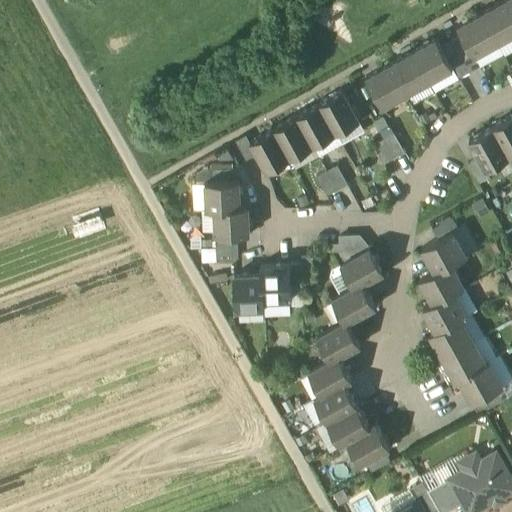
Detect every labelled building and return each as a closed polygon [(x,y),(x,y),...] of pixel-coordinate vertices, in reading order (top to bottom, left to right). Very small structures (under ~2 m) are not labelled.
[(497,43),(511,34),(511,15),(503,0),(481,13),(497,43)] [(511,15),(511,0),(503,0),(511,15)] [(474,56),(497,43),(481,13),(457,26),(462,35),(468,47),(474,56)] [(451,41),(458,53),(468,47),(462,35),(451,41)] [(436,38),(412,51),(429,81),(453,68),(447,58),(436,38)] [(458,53),(469,72),(479,66),(474,56),(468,47),(458,53)] [(406,94),(429,81),(412,51),(389,63),(406,94)] [(458,78),(469,72),(458,53),(447,58),(453,68),(458,78)] [(382,107),(406,94),(389,63),(366,77),(382,107)] [(343,90),(319,103),(336,133),(359,120),(343,90)] [(313,146),(336,133),(319,103),(296,115),(313,146)] [(290,158),(313,146),(296,115),(273,128),(290,158)] [(511,115),(493,126),(509,156),(511,154),(511,115)] [(485,170),(509,156),(493,126),(469,139),(478,157),(485,170)] [(266,172),(290,158),(273,128),(250,141),(256,154),(266,172)] [(394,133),(383,138),(394,158),(405,152),(394,133)] [(235,140),(246,159),(256,154),(250,141),(246,134),(235,140)] [(384,164),(394,158),(383,138),(373,144),(384,164)] [(468,163),(479,182),(489,176),(485,170),(478,157),(468,163)] [(337,164),(326,170),(337,189),(348,184),(337,164)] [(211,168),(211,180),(233,179),(232,167),(211,168)] [(327,195),(337,189),(326,170),(316,176),(327,195)] [(206,209),(214,209),(214,208),(240,206),(240,205),(239,179),(233,179),(211,180),(205,181),(206,205),(206,209)] [(206,205),(205,181),(192,181),(193,205),(206,205)] [(248,205),(240,205),(240,206),(214,208),(214,209),(215,230),(215,235),(237,234),(250,233),(248,205)] [(214,209),(206,209),(202,209),(203,231),(215,230),(214,209)] [(432,228),(438,239),(452,231),(457,228),(451,217),(432,228)] [(460,378),(472,401),(502,384),(489,359),(485,361),(473,340),(461,318),(467,315),(454,292),(464,287),(451,264),(466,256),(452,231),(438,239),(422,248),(434,270),(420,278),(432,301),(423,307),(435,329),(430,333),(443,356),(456,380),(460,378)] [(215,235),(216,247),(238,246),(237,234),(215,235)] [(334,253),(340,263),(359,253),(353,242),(334,253)] [(238,258),(238,246),(216,247),(216,259),(238,258)] [(340,263),(352,286),(353,287),(362,282),(363,283),(384,271),(370,247),(359,253),(340,263)] [(300,257),(300,263),(301,279),(313,278),(312,256),(300,257)] [(260,265),(260,273),(262,273),(263,299),(264,299),(290,298),(289,286),(288,263),(260,265)] [(302,285),(301,279),(300,263),(288,263),(289,286),(302,285)] [(264,307),(264,299),(263,299),(262,273),(260,273),(234,274),(236,308),(264,307)] [(331,298),(344,321),(345,322),(347,320),(348,321),(375,306),(363,283),(362,282),(353,287),(352,286),(331,298)] [(290,298),(290,305),(302,305),(302,285),(289,286),(290,298)] [(264,307),(265,313),(291,312),(290,305),(290,298),(264,299),(264,307)] [(265,313),(264,307),(236,308),(236,320),(265,319),(265,313)] [(316,336),(329,359),(330,360),(339,355),(339,356),(360,344),(348,321),(347,320),(345,322),(344,321),(316,336)] [(308,370),(321,393),(321,394),(344,381),(345,382),(352,379),(339,356),(339,355),(330,360),(329,359),(308,370)] [(314,397),(327,421),(357,404),(345,382),(344,381),(321,394),(321,393),(314,397)] [(472,401),(478,411),(508,395),(502,384),(472,401)] [(299,405),(313,428),(327,421),(314,397),(299,405)] [(340,445),(347,441),(346,440),(369,427),(369,426),(357,404),(327,421),(340,445)] [(340,445),(327,421),(313,428),(326,452),(340,445)] [(376,422),(369,426),(369,427),(346,440),(347,441),(360,463),(365,460),(384,450),(390,447),(376,422)] [(365,460),(371,471),(390,460),(384,450),(365,460)] [(511,480),(496,452),(480,460),(478,457),(463,466),(464,469),(449,478),(462,502),(467,511),(471,511),(511,489),(511,480)] [(420,476),(422,480),(428,490),(449,478),(464,469),(463,466),(456,455),(420,476)] [(440,511),(444,511),(462,502),(449,478),(428,490),(439,510),(440,511)] [(417,499),(423,511),(434,511),(439,510),(428,490),(422,480),(410,487),(411,489),(417,499)] [(379,506),(382,511),(394,511),(417,499),(411,489),(379,506)] [(394,511),(423,511),(417,499),(394,511)]
